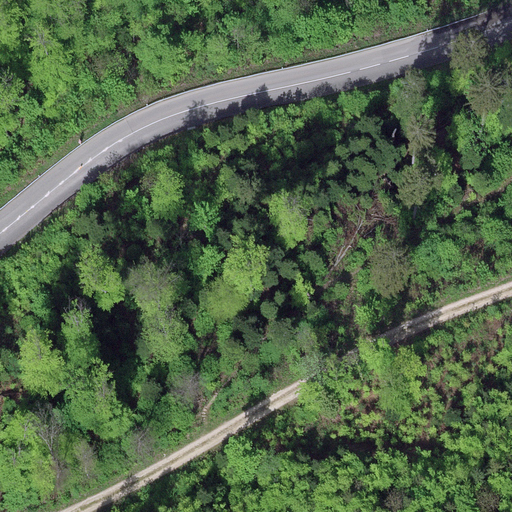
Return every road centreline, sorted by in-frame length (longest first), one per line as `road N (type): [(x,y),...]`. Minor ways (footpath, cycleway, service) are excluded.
road 1 (tertiary): [(0,233),(111,144),(162,118),(511,22)]
road 2 (track): [(74,511),(165,466),(238,416),(511,288)]
